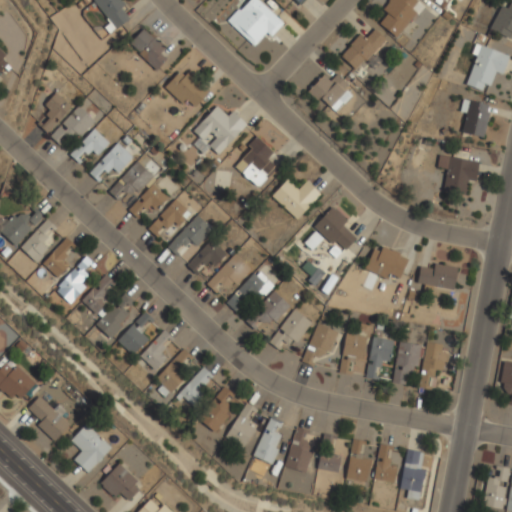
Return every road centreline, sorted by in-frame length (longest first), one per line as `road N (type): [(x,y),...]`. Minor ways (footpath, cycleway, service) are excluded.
road 1 (residential): [(0,131),(270,384),(311,400),(464,429)]
road 2 (residential): [(511,246),(424,230),(382,208),(164,0)]
road 3 (residential): [(511,176),(450,511)]
road 4 (residential): [(345,0),(258,92)]
